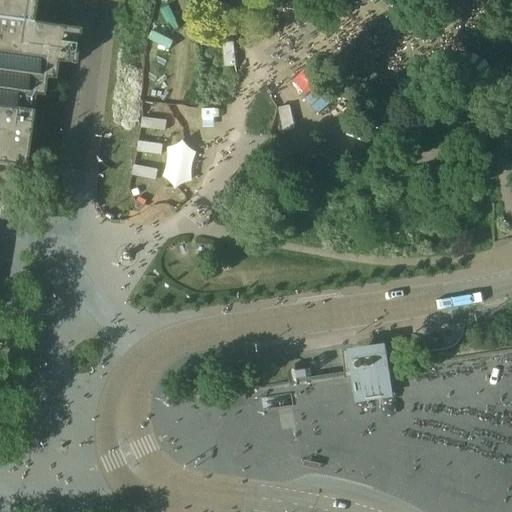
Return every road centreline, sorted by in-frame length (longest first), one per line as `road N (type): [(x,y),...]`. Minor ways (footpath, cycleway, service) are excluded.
road 1 (tertiary): [(147,357),(176,337),(511,282)]
road 2 (residential): [(60,240),(76,222),(100,0)]
road 3 (residential): [(0,501),(184,495)]
road 4 (tertiary): [(147,357),(129,387),(127,437),(143,467),(184,495)]
road 5 (residential): [(329,511),(184,495)]
road 6 (residential): [(60,240),(147,357)]
